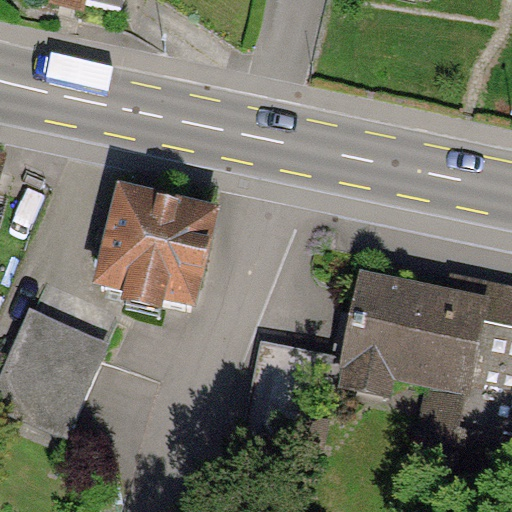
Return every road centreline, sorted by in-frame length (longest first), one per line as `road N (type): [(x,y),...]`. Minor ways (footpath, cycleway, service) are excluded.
road 1 (secondary): [(0,82),(277,142)]
road 2 (secondary): [(277,142),(511,191)]
road 3 (residential): [(277,142),(301,0)]
